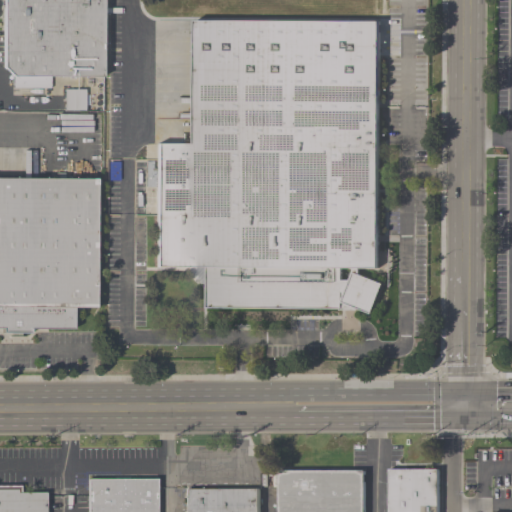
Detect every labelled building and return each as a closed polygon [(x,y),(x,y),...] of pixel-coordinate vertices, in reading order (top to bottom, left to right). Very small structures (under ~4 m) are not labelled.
[(103,0),(3,0),(3,77),(103,78),(103,0)] [(378,22),(194,21),(193,144),(157,143),(156,267),(192,267),(192,284),(205,284),(205,308),(377,310),(377,279),(360,279),(360,268),(377,269),(378,22)] [(96,308),(97,180),(0,179),(0,329),(73,330),(73,308),(96,308)] [(388,469),(387,511),(437,511),(438,469),(388,469)] [(364,511),(364,471),(277,471),(277,511),(364,511)] [(155,511),(156,479),(88,479),(88,511),(155,511)] [(0,511),(45,511),(46,492),(20,492),(20,487),(0,487),(0,511)] [(185,489),(185,511),(258,511),(259,490),(185,489)]
